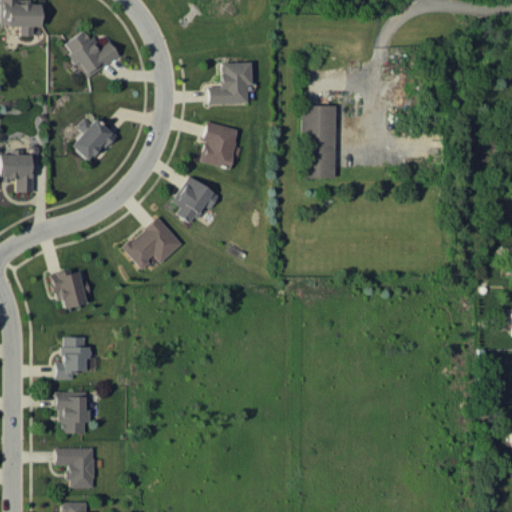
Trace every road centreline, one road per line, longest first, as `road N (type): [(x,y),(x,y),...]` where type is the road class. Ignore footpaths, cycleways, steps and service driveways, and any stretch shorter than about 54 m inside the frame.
road 1 (residential): [(129,0),(163,74),(149,153),(104,202),(0,250)]
road 2 (residential): [(12,511),(12,322),(0,293)]
